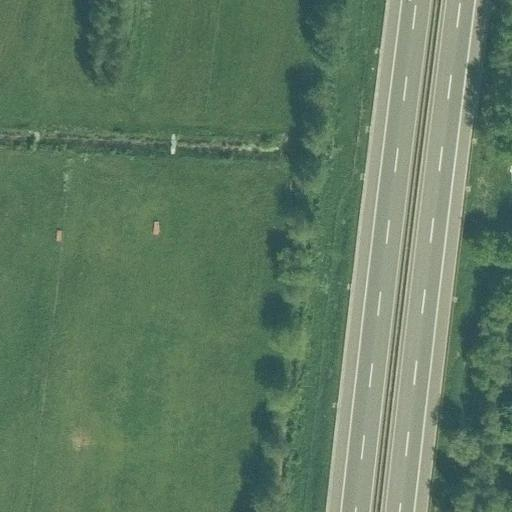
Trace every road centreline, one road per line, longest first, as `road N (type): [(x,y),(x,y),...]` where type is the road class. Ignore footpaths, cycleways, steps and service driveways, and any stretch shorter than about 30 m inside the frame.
road 1 (motorway): [(398,511),(460,0)]
road 2 (motorway): [(415,0),(354,511)]
